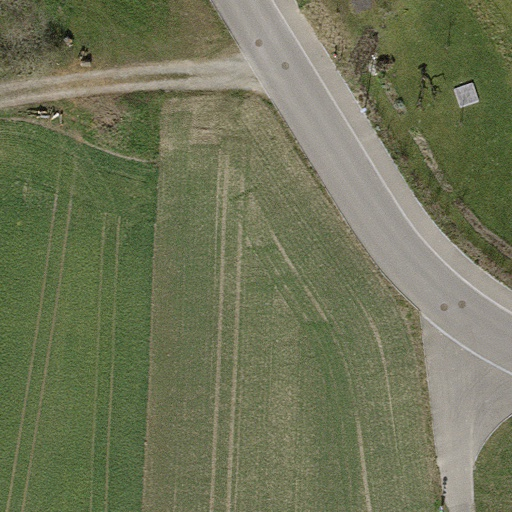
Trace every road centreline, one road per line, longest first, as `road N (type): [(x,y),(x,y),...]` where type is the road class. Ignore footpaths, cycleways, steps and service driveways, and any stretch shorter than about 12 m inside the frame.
road 1 (unclassified): [(252,0),(420,274),(511,348)]
road 2 (track): [(462,511),(459,452),(493,340)]
